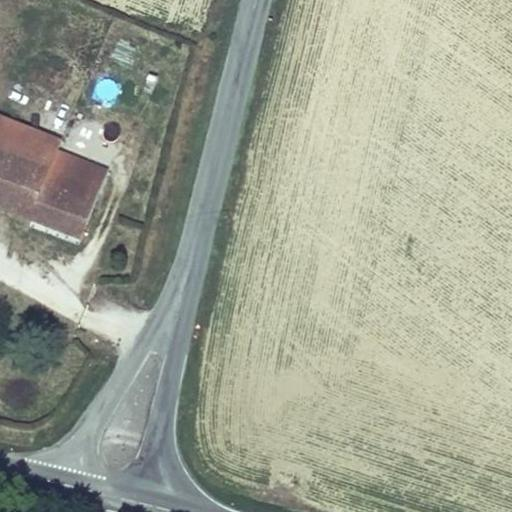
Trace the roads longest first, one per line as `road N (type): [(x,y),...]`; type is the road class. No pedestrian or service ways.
road 1 (tertiary): [(181,286),(254,0)]
road 2 (tertiary): [(181,286),(105,401),(66,487)]
road 3 (tertiary): [(152,506),(181,286)]
